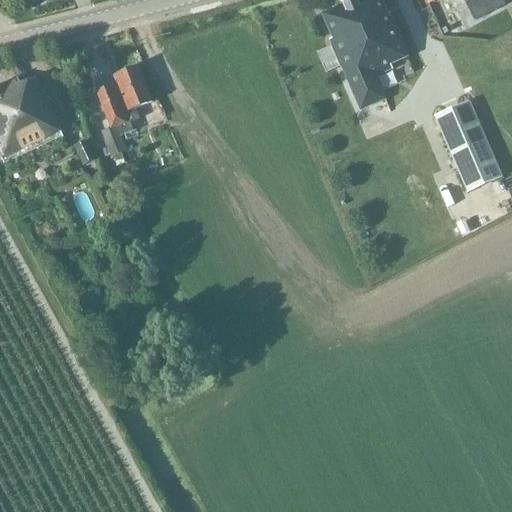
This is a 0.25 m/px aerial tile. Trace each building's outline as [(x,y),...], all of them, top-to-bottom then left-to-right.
[(356,0),(355,1),(355,0),(354,0),(344,4),(345,5),(324,14),(322,15),(323,16),(333,39),(330,40),(361,111),(386,100),(376,77),(393,70),(391,66),(409,58),(390,15),(388,16),(381,0),(356,0)] [(464,0),(475,21),(507,5),(504,0),(464,0)] [(117,85),(97,93),(111,129),(102,133),(111,158),(113,157),(124,153),(126,152),(121,137),(134,132),(130,123),(140,119),(135,109),(153,102),(140,67),(114,78),(117,85)] [(0,87),(0,154),(5,165),(62,139),(35,80),(19,87),(15,80),(0,87)] [(468,195),(503,179),(469,102),(434,117),(468,195)] [(75,149),(84,170),(98,164),(88,142),(75,149)] [(124,153),(113,157),(118,167),(127,164),(124,153)]
